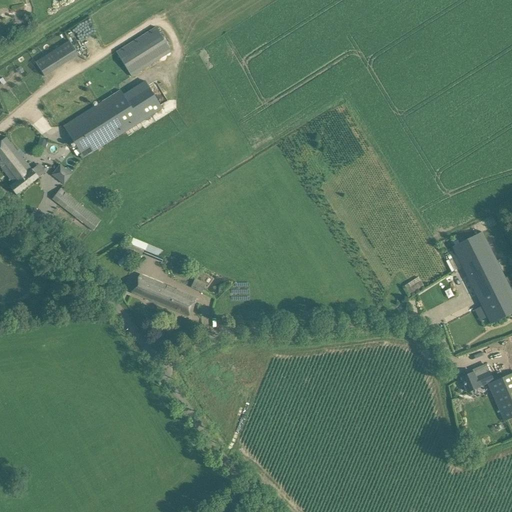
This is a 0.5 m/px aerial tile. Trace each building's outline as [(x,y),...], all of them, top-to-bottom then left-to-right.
[(130,77),(171,52),(156,27),(116,52),(127,69),(125,70),(130,77)] [(69,41),(35,61),(43,76),(77,55),(69,41)] [(71,120),(62,126),(83,158),(125,131),(162,108),(145,80),(123,94),(120,90),(71,120)] [(38,177),(32,169),(31,170),(5,138),(0,141),(0,165),(14,183),(9,186),(16,195),(38,177)] [(45,149),(48,141),(40,138),(37,146),(45,149)] [(64,184),(72,173),(59,164),(51,175),(64,184)] [(93,230),(99,223),(100,221),(59,189),(52,199),(93,230)] [(511,274),(505,278),(482,232),(454,246),(492,324),(511,314),(511,274)] [(162,263),(167,252),(133,238),(129,249),(162,263)] [(189,317),(197,298),(140,274),(132,293),(189,317)] [(405,285),(411,294),(424,285),(419,276),(405,285)] [(195,278),(191,287),(203,292),(207,283),(195,278)] [(487,383),(494,380),(490,371),(476,377),(474,372),(462,377),(468,392),(480,387),(479,386),(487,383)] [(494,380),(487,383),(504,421),(511,417),(511,374),(495,382),(494,380)]
